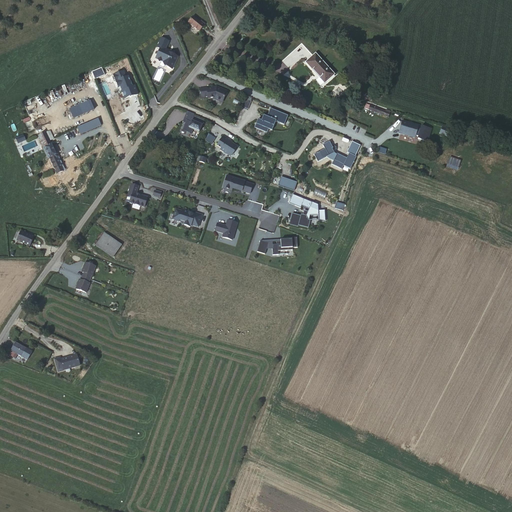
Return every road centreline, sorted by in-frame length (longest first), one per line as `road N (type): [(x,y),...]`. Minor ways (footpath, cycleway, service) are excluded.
road 1 (tertiary): [(117,173),(0,341)]
road 2 (residential): [(117,173),(271,219)]
road 3 (residential): [(168,100),(285,155)]
road 4 (tertiary): [(249,0),(168,100)]
